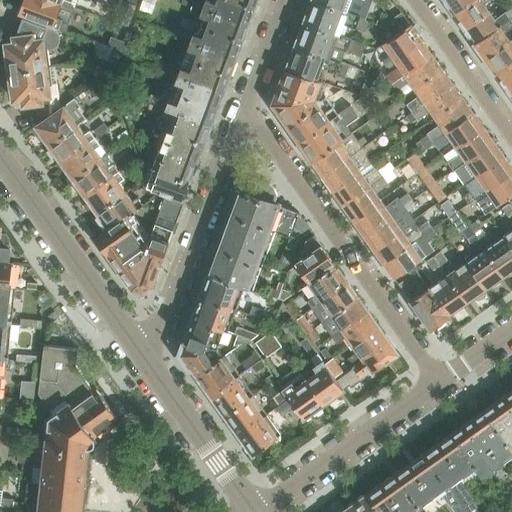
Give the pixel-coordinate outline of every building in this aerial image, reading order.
[(57,16),(62,2),(56,0),(22,0),(21,3),(25,4),(21,13),(59,27),(62,18),(57,16)] [(142,0),(140,9),(152,13),(156,0),(142,0)] [(205,0),(203,6),(250,23),(252,18),(251,17),(257,0),(205,0)] [(304,16),(305,18),(304,21),(344,36),(348,25),(356,28),(360,15),(353,12),(318,0),(311,0),(308,9),(306,11),(304,16)] [(318,0),(353,12),(357,2),(364,4),(365,0),(318,0)] [(443,0),(453,15),(473,0),(443,0)] [(484,3),(488,0),(473,0),(453,15),(463,29),(489,11),(484,3)] [(200,14),(210,17),(203,35),(194,32),(191,39),(238,57),(240,52),(238,51),(247,27),(249,28),(250,23),(203,6),(200,14)] [(489,11),(463,29),(474,44),(511,16),(511,6),(495,18),(489,11)] [(126,26),(129,26),(133,15),(124,12),(120,24),(126,26)] [(387,22),(387,23),(397,35),(411,24),(410,25),(401,12),(387,22)] [(360,15),(356,28),(365,31),(369,21),(360,15)] [(505,33),(511,27),(511,16),(474,44),(484,59),(510,40),(505,33)] [(14,37),(15,42),(6,44),(8,56),(5,56),(7,69),(10,69),(10,72),(49,68),(47,50),(53,50),(53,48),(54,47),(55,46),(56,45),(57,44),(57,43),(58,41),(58,40),(58,38),(58,37),(58,36),(57,34),(57,32),(55,30),(26,19),(21,31),(20,36),(14,37)] [(295,39),(296,42),(295,45),(335,60),(340,48),(347,51),(351,40),(352,39),(344,36),(304,21),(299,33),(297,35),(295,39)] [(397,35),(387,23),(380,40),(384,44),(397,35)] [(397,35),(384,44),(394,59),(421,39),(411,24),(397,35)] [(111,37),(108,45),(113,47),(124,51),(128,39),(129,39),(133,28),(129,26),(126,26),(121,41),(111,37)] [(138,43),(129,39),(128,39),(124,51),(124,53),(133,57),(138,43)] [(191,39),(188,47),(197,51),(191,69),(181,66),(179,73),(225,90),(227,85),(225,85),(234,61),(236,62),(238,57),(191,39)] [(421,39),(394,59),(399,66),(387,75),(392,82),(393,82),(432,54),(421,39)] [(351,40),(347,51),(361,56),(365,45),(351,40)] [(511,42),(510,40),(484,59),(495,73),(511,60),(511,42)] [(96,54),(95,56),(108,61),(113,47),(108,45),(94,41),(96,54)] [(288,58),(287,63),(287,65),(286,68),(285,67),(285,68),(320,81),(320,80),(317,79),(322,68),(338,74),(338,75),(343,77),(348,65),(340,61),(295,45),(291,56),(288,58)] [(124,53),(124,51),(113,47),(108,61),(109,61),(122,60),(124,53)] [(393,82),(398,89),(403,96),(415,88),(442,68),(432,54),(393,82)] [(511,60),(495,73),(505,88),(511,82),(511,60)] [(40,121),(40,122),(41,121),(61,107),(56,83),(55,83),(55,84),(51,84),(49,68),(10,72),(10,74),(8,75),(10,88),(12,87),(14,99),(23,98),(23,104),(37,102),(40,121)] [(313,98),(320,81),(285,68),(277,90),(309,102),(314,99),(313,98)] [(419,95),(406,104),(412,112),(452,83),(442,68),(415,88),(419,95)] [(166,108),(175,111),(175,110),(213,124),(215,119),(213,118),(222,95),(223,95),(225,90),(179,73),(176,81),(185,85),(178,103),(169,99),(166,108)] [(452,83),(412,112),(418,120),(430,110),(435,117),(463,97),(452,83)] [(99,85),(89,88),(91,97),(101,94),(99,85)] [(119,89),(116,96),(119,103),(138,110),(142,98),(119,89)] [(316,102),(314,99),(309,102),(277,90),(272,104),(298,141),(328,120),(331,124),(341,118),(346,115),(355,108),(343,90),(329,100),(326,95),(316,102)] [(427,133),(428,134),(432,141),(473,112),(463,97),(435,117),(440,124),(427,133)] [(37,125),(42,132),(39,135),(45,143),(46,142),(48,144),(78,123),(86,118),(79,107),(80,106),(74,98),(61,107),(41,121),(35,126),(37,125)] [(328,120),(298,141),(312,161),(352,132),(377,115),(367,100),(355,108),(346,115),(341,118),(331,124),(328,120)] [(175,111),(161,147),(196,161),(198,156),(201,154),(203,149),(202,146),(205,137),(208,136),(213,124),(175,110),(175,111)] [(432,141),(437,147),(438,149),(451,140),(456,146),(483,126),(473,112),(432,141)] [(389,116),(382,121),(387,129),(394,124),(389,116)] [(51,148),(49,149),(55,157),(58,155),(62,160),(94,137),(90,130),(85,133),(78,123),(48,144),(51,148)] [(447,162),(453,170),(494,141),(483,126),(456,146),(461,153),(447,162)] [(121,144),(130,138),(126,130),(116,137),(121,144)] [(352,132),(312,161),(322,175),(362,147),(352,132)] [(62,160),(66,166),(63,168),(69,177),(70,175),(72,178),(107,154),(94,137),(62,160)] [(367,154),(378,147),(372,139),(362,147),(322,175),(332,190),(360,170),(372,161),(367,154)] [(453,170),(463,184),(476,175),(504,156),(494,141),(453,170)] [(161,147),(148,182),(152,187),(182,199),(184,193),(187,192),(189,187),(188,184),(191,175),(194,173),(196,168),(195,166),(196,161),(161,147)] [(408,158),(418,173),(426,167),(416,153),(408,158)] [(72,178),(74,181),(73,183),(79,191),(82,188),(86,194),(119,171),(107,154),(72,178)] [(475,199),(475,198),(511,171),(511,166),(504,156),(476,175),(463,184),(474,199),(475,199)] [(418,173),(428,187),(436,182),(426,167),(418,173)] [(360,170),(332,190),(342,204),(383,176),(378,168),(365,177),(360,170)] [(126,191),(119,181),(124,178),(119,171),(86,194),(90,200),(87,202),(93,210),(94,209),(96,212),(126,191)] [(511,171),(475,198),(475,199),(485,213),(511,194),(511,171)] [(389,184),(388,182),(383,176),(342,204),(353,219),(380,199),(376,193),(389,184)] [(299,212),(275,203),(278,195),(277,195),(274,188),(269,183),(262,180),(254,180),(247,184),(244,191),(239,190),(231,213),(270,228),(275,230),(290,236),(293,227),(299,212)] [(428,187),(438,202),(446,196),(436,182),(428,187)] [(98,215),(97,216),(103,224),(106,222),(109,226),(138,207),(143,204),(138,197),(133,201),(126,191),(96,212),(98,215)] [(150,191),(145,195),(150,201),(158,195),(150,191)] [(144,253),(119,270),(132,289),(143,292),(152,286),(169,240),(183,204),(165,197),(156,222),(150,237),(144,253)] [(380,199),(353,219),(363,234),(404,205),(398,197),(385,206),(380,199)] [(448,199),(441,204),(449,217),(456,211),(448,199)] [(511,205),(509,202),(503,207),(510,216),(511,214),(511,205)] [(409,213),(408,212),(404,205),(363,234),(373,248),(401,229),(396,222),(409,213)] [(109,226),(95,237),(108,255),(119,270),(144,253),(150,237),(133,212),(137,209),(137,210),(139,209),(138,207),(109,226)] [(467,225),(457,211),(456,211),(449,217),(459,231),(467,225)] [(309,227),(299,212),(293,227),(300,233),(309,227)] [(270,228),(231,213),(218,247),(263,263),(275,230),(270,228)] [(401,229),(373,248),(383,263),(433,228),(432,228),(430,229),(426,222),(419,227),(414,219),(401,229)] [(478,224),(471,229),(478,239),(485,234),(478,224)] [(433,228),(383,263),(394,278),(422,258),(434,249),(429,242),(438,235),(433,228)] [(471,229),(465,234),(472,244),(478,239),(471,229)] [(306,241),(297,265),(309,282),(336,264),(315,234),(306,241)] [(511,246),(504,235),(485,248),(504,276),(511,270),(511,246)] [(0,261),(8,262),(9,248),(6,248),(7,243),(0,242),(0,261)] [(209,272),(244,286),(253,290),(263,263),(218,247),(209,272)] [(485,248),(467,261),(486,289),(504,276),(485,248)] [(440,251),(434,255),(441,265),(447,260),(440,251)] [(283,254),(277,268),(281,270),(291,263),(293,257),(283,254)] [(434,255),(427,260),(434,270),(441,265),(434,255)] [(0,285),(10,287),(10,286),(13,262),(8,262),(0,261),(0,285)] [(467,261),(448,274),(467,302),(486,289),(467,261)] [(312,286),(317,294),(307,301),(312,307),(348,282),(338,267),(312,286)] [(244,286),(209,272),(204,284),(206,287),(203,296),(236,308),(244,286)] [(448,274),(429,287),(448,315),(467,302),(448,274)] [(405,278),(399,283),(406,293),(412,288),(405,278)] [(37,282),(28,281),(27,289),(36,290),(37,282)] [(348,282),(312,307),(322,322),(332,315),(358,296),(348,282)] [(0,321),(12,323),(13,309),(10,309),(12,286),(10,286),(10,287),(0,285),(0,321)] [(449,316),(448,315),(429,287),(410,301),(430,330),(449,316)] [(275,288),(271,297),(278,299),(278,298),(279,299),(283,288),(282,288),(281,290),(275,288)] [(283,288),(279,299),(284,300),(292,295),(287,290),(283,288)] [(198,309),(195,318),(224,330),(228,331),(236,308),(203,296),(202,299),(199,299),(196,306),(198,309)] [(332,315),(322,322),(332,336),(368,310),(358,296),(332,315)] [(291,300),(286,304),(296,319),(302,315),(291,300)] [(252,305),(249,313),(261,317),(264,309),(252,305)] [(368,310),(332,336),(337,343),(347,336),(352,343),(378,324),(368,310)] [(53,321),(59,317),(54,311),(48,315),(53,321)] [(302,315),(296,319),(306,333),(312,329),(302,315)] [(21,318),(20,324),(41,326),(42,320),(21,318)] [(217,348),(224,330),(195,318),(193,321),(190,322),(178,354),(190,370),(191,369),(192,368),(197,375),(222,357),(217,348)] [(0,358),(8,359),(12,323),(0,321),(0,358)] [(357,351),(348,357),(352,364),(388,339),(378,324),(352,343),(357,351)] [(259,334),(238,325),(235,333),(251,340),(259,334)] [(312,329),(306,333),(314,343),(320,338),(313,329),(312,329)] [(271,330),(255,342),(263,353),(279,342),(271,330)] [(252,341),(237,335),(234,345),(238,346),(244,342),(251,344),(252,341)] [(301,342),(317,365),(303,375),(324,403),(326,401),(329,403),(335,398),(335,395),(344,389),(335,377),(325,363),(307,338),(301,342)] [(388,339),(352,364),(361,376),(371,369),(372,372),(398,353),(388,339)] [(82,511),(89,448),(92,449),(93,447),(94,448),(96,448),(97,448),(98,447),(99,446),(99,445),(99,444),(99,443),(99,442),(98,441),(97,440),(98,439),(96,436),(119,419),(101,394),(102,394),(92,380),(88,383),(83,375),(76,365),(78,348),(44,344),(39,393),(53,413),(48,416),(48,418),(44,418),(43,429),(47,429),(41,487),(29,485),(26,510),(39,511),(43,511),(82,511)] [(325,348),(321,351),(328,361),(332,357),(325,348)] [(256,351),(241,362),(246,370),(251,366),(261,358),(256,351)] [(17,354),(17,360),(37,362),(38,356),(17,354)] [(199,377),(197,381),(202,387),(205,387),(211,395),(240,374),(226,354),(222,357),(197,375),(199,377)] [(328,361),(325,363),(335,377),(343,371),(333,357),(332,357),(328,361)] [(398,357),(391,362),(398,371),(405,366),(398,357)] [(0,395),(3,396),(3,397),(5,397),(6,387),(2,387),(5,360),(8,361),(8,359),(0,358),(0,395)] [(261,358),(251,366),(256,373),(267,366),(261,358)] [(289,397),(296,406),(304,417),(312,411),(315,413),(321,408),(321,405),(324,403),(303,375),(297,367),(277,381),(284,389),(284,390),(289,397)] [(211,395),(217,403),(215,406),(220,412),(223,412),(225,414),(253,393),(240,374),(211,395)] [(22,380),(20,398),(34,399),(36,381),(22,380)] [(284,389),(273,397),(279,404),(289,397),(284,390),(284,389)] [(493,403),(485,409),(511,447),(511,389),(507,393),(505,398),(497,403),(494,403),(493,403)] [(225,414),(226,417),(225,420),(230,426),(233,426),(239,434),(267,413),(253,393),(225,414)] [(278,405),(279,405),(276,407),(282,415),(296,406),(289,397),(279,404),(278,405)] [(475,416),(476,416),(474,420),(467,426),(462,426),(462,425),(453,432),(478,467),(477,468),(481,474),(511,452),(511,447),(485,409),(475,416)] [(267,413),(239,434),(244,442),(243,445),(248,451),(251,451),(253,454),(270,442),(273,443),(279,438),(279,435),(282,433),(267,413)] [(467,495),(458,482),(477,468),(478,467),(453,432),(424,452),(467,511),(470,511),(476,508),(466,495),(467,495)] [(29,449),(19,448),(18,462),(27,463),(31,463),(33,449),(29,449)] [(467,511),(424,452),(396,472),(422,508),(441,494),(450,507),(451,506),(454,511),(467,511)] [(382,511),(415,511),(422,508),(396,472),(368,492),(382,511)] [(357,500),(348,507),(351,511),(382,511),(368,492),(365,494),(362,494),(357,498),(357,500)]
